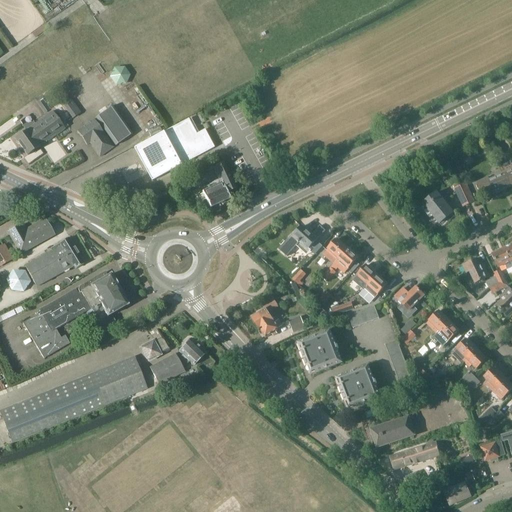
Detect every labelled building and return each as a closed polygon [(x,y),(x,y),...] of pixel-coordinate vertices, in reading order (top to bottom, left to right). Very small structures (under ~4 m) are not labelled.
[(112,106),(96,118),(115,145),(132,134),(112,106)] [(77,107),(68,113),(72,119),(81,113),(77,107)] [(56,134),(64,129),(52,111),(15,138),(27,155),(56,134)] [(113,147),(94,119),(77,131),(87,145),(91,143),(100,156),(113,147)] [(142,144),(135,147),(136,148),(152,179),(153,181),(181,166),(186,163),(194,159),(205,153),(214,148),(204,130),(196,134),(193,128),(188,119),(179,124),(163,133),(154,137),(142,144)] [(487,136),(495,132),(492,126),(484,130),(487,136)] [(511,164),(511,165),(510,162),(501,166),(504,173),(505,173),(511,186),(511,164)] [(210,208),(230,199),(227,193),(235,189),(223,164),(216,168),(223,182),(202,191),(210,208)] [(511,186),(505,173),(504,173),(489,180),(488,177),(477,183),(481,191),(491,186),(495,194),(511,186)] [(462,208),(474,202),(465,183),(453,189),(462,208)] [(150,210),(176,196),(172,188),(146,202),(150,210)] [(440,224),(453,213),(436,192),(423,203),(440,224)] [(53,235),(45,219),(26,229),(23,224),(9,232),(20,253),(53,235)] [(293,234),(279,249),(287,257),(297,247),(305,255),(310,251),(314,255),(322,247),(316,241),(325,231),(320,226),(311,235),(302,227),(295,235),(293,234)] [(75,268),(83,264),(68,238),(59,243),(59,244),(50,249),(51,251),(24,266),(36,287),(74,266),(75,268)] [(334,263),(347,248),(337,239),(324,254),(334,263)] [(0,267),(13,260),(4,245),(0,247),(0,267)] [(344,273),(358,258),(347,248),(334,263),(330,267),(335,271),(338,267),(344,273)] [(511,266),(511,263),(505,248),(492,254),(498,267),(505,264),(507,268),(511,266)] [(481,268),(477,259),(463,265),(466,273),(469,271),(475,283),(489,276),(484,267),(481,268)] [(367,266),(353,281),(358,286),(363,290),(365,288),(377,275),(367,266)] [(298,284),(306,276),(300,271),(292,279),(298,284)] [(507,285),(500,271),(494,273),(496,276),(499,283),(507,285)] [(109,276),(106,272),(40,310),(39,309),(34,311),(36,315),(24,323),(43,359),(70,343),(66,335),(62,337),(57,329),(92,309),(95,313),(94,318),(94,319),(94,323),(103,340),(117,332),(116,331),(119,328),(113,317),(109,318),(108,317),(128,306),(120,292),(121,292),(111,275),(109,276)] [(387,285),(377,275),(365,288),(375,298),(387,285)] [(489,288),(490,288),(499,283),(496,276),(486,282),(489,288)] [(492,293),(507,285),(499,283),(490,288),(492,293)] [(296,285),(291,287),(289,288),(292,295),(294,294),(299,291),(296,285)] [(424,296),(415,287),(408,294),(403,288),(394,296),(408,311),(424,296)] [(504,313),(511,306),(511,291),(509,288),(501,295),(504,297),(496,305),(504,313)] [(323,306),(331,297),(326,292),(318,302),(323,306)] [(328,311),(336,301),(331,297),(323,306),(328,311)] [(351,303),(331,309),(333,316),(345,312),(353,310),(351,303)] [(372,322),(379,319),(374,307),(368,310),(372,322)] [(275,322),(265,309),(251,318),(260,331),(260,330),(265,338),(271,334),(273,336),(276,334),(275,332),(279,329),(279,328),(282,326),(278,320),(275,322)] [(321,309),(316,316),(321,320),(327,314),(321,309)] [(368,310),(362,312),(366,324),(372,322),(368,310)] [(436,333),(449,321),(439,311),(427,323),(436,333)] [(362,312),(355,315),(360,327),(366,324),(362,312)] [(355,315),(349,317),(353,329),(360,327),(355,315)] [(301,318),(290,322),(293,333),(305,329),(301,318)] [(449,341),(459,331),(449,321),(436,333),(442,339),(446,343),(449,341)] [(78,350),(87,344),(79,331),(70,336),(78,350)] [(332,339),(330,331),(322,334),(305,340),(306,341),(299,343),(301,351),(307,367),(310,375),(317,372),(334,366),(342,363),(339,356),(340,356),(333,338),(332,339)] [(405,346),(414,338),(409,333),(401,341),(405,346)] [(194,366),(206,353),(191,339),(179,352),(183,356),(178,360),(175,354),(150,368),(159,385),(184,372),(182,368),(188,365),(190,362),(194,366)] [(462,364),(464,362),(476,350),(466,339),(452,354),(462,364)] [(385,345),(388,352),(399,347),(396,341),(385,345)] [(163,357),(155,342),(141,349),(149,364),(163,357)] [(399,347),(388,352),(390,358),(401,354),(399,347)] [(476,369),(486,359),(476,350),(464,362),(469,367),(471,364),(476,369)] [(401,354),(390,358),(393,364),(404,360),(401,354)] [(147,389),(134,357),(7,408),(0,411),(0,412),(13,443),(100,408),(147,389)] [(404,360),(393,364),(395,371),(407,366),(404,360)] [(407,366),(395,371),(398,377),(409,373),(407,366)] [(371,373),(368,367),(361,369),(337,378),(340,385),(339,386),(345,402),(346,402),(349,410),(356,407),(357,408),(373,401),(380,398),(378,391),(371,373)] [(492,390),(504,378),(494,368),(484,378),(489,382),(486,384),(492,390)] [(417,381),(425,374),(420,369),(413,376),(417,381)] [(409,373),(398,377),(400,384),(412,379),(409,373)] [(422,386),(429,378),(425,374),(417,381),(422,386)] [(469,376),(468,374),(461,381),(463,382),(462,383),(466,388),(476,379),(471,374),(469,376)] [(501,400),(511,388),(511,385),(504,378),(492,390),(501,400)] [(412,379),(400,384),(403,390),(414,386),(412,379)] [(470,392),(480,383),(476,379),(466,388),(470,392)] [(414,386),(403,390),(405,397),(417,392),(414,386)] [(485,423),(495,413),(490,408),(476,421),(477,422),(484,422),(485,423)] [(490,429),(503,416),(498,411),(495,413),(485,423),(490,429)] [(376,447),(414,435),(408,417),(370,429),(376,447)] [(511,431),(500,435),(502,442),(510,440),(511,447),(511,448),(510,449),(511,457),(511,431)] [(393,470),(438,456),(434,443),(389,457),(393,470)] [(497,460),(496,457),(498,457),(495,444),(481,448),(483,455),(482,456),(483,461),(490,459),(491,462),(497,460)] [(450,476),(446,469),(432,476),(436,483),(450,476)] [(407,487),(421,482),(417,472),(402,478),(407,487)] [(473,475),(465,478),(467,483),(468,484),(475,481),(473,475)] [(450,503),(469,496),(467,492),(470,491),(467,483),(446,492),(450,503)]
